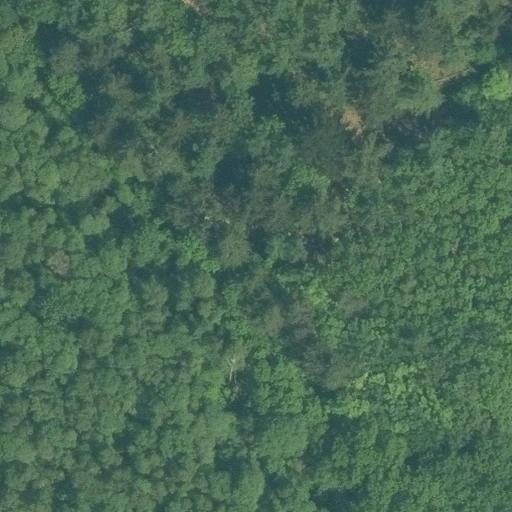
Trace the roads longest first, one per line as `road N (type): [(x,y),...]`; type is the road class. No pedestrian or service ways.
road 1 (track): [(24,0),(40,63),(363,460),(414,504)]
road 2 (track): [(414,504),(429,476),(511,413)]
